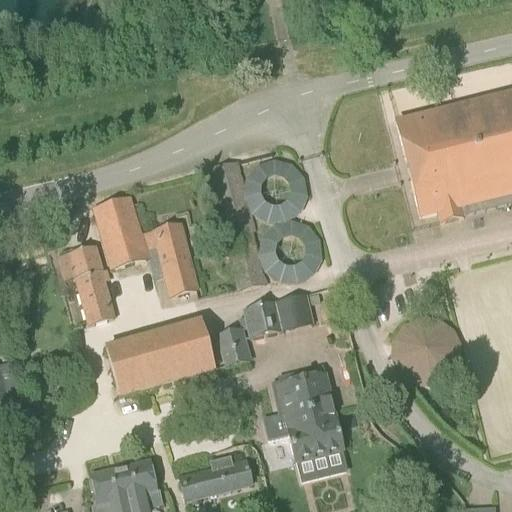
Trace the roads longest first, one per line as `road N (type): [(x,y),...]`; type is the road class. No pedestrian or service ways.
road 1 (unclassified): [(511,491),(441,447),(402,407),(365,338),(292,98)]
road 2 (unclassified): [(0,198),(157,160),(292,98)]
road 3 (unclassified): [(292,98),(511,39)]
